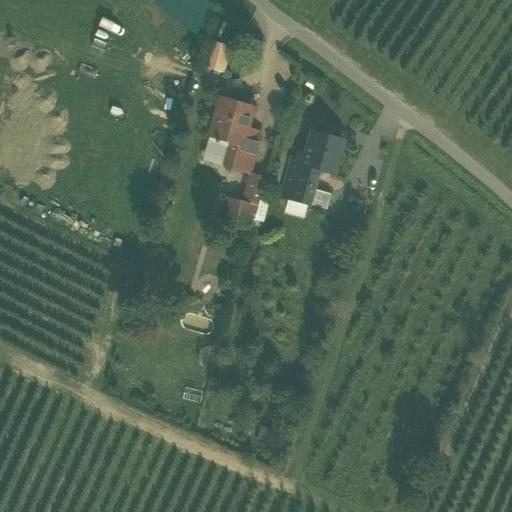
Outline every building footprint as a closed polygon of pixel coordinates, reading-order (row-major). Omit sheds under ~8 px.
[(209,6),(201,0),(157,0),(192,28),(209,6)] [(201,65),(212,68),(219,42),(208,39),(201,65)] [(230,45),(219,42),(212,68),(223,71),(230,45)] [(231,143),(241,146),(244,136),(247,127),(252,106),(220,97),(209,137),(231,143)] [(262,131),(247,127),(244,136),(259,141),(262,131)] [(317,170),(333,174),(342,141),(311,133),(305,156),(302,164),(302,165),(310,168),(317,170)] [(225,167),(250,174),(251,171),(259,141),(244,136),(241,146),(231,143),(225,167)] [(225,167),(231,143),(209,137),(202,160),(225,167)] [(302,164),(305,156),(298,154),(296,163),(302,164)] [(302,165),(302,164),(296,163),(288,160),(279,196),(287,199),(308,204),(312,189),(317,170),(310,168),(302,165)] [(251,174),(243,201),(230,197),(222,221),(239,227),(249,231),(267,177),(251,171),(250,174),(251,174)] [(331,194),(312,189),(308,204),(326,210),(331,194)] [(308,204),(287,199),(283,213),(303,219),(308,204)] [(269,203),(260,200),(254,220),(263,222),(269,203)] [(340,226),(355,231),(362,210),(347,204),(340,226)] [(277,431),(260,425),(255,438),(272,444),(277,431)]
